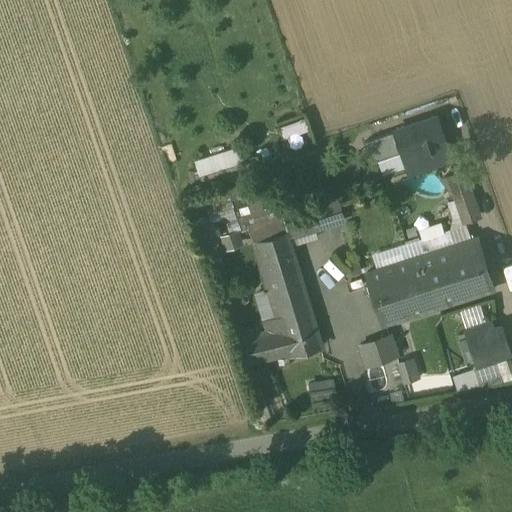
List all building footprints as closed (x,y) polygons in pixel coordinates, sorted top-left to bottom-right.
[(436,117),(395,131),(402,152),(402,153),(403,153),(408,151),(415,170),(450,159),(436,117)] [(308,119),(282,124),(286,147),(312,143),(308,119)] [(389,156),(402,152),(395,131),(364,141),(369,155),(371,155),(371,154),(389,156)] [(194,158),(198,174),(235,164),(231,148),(194,158)] [(415,170),(408,151),(403,153),(409,172),(415,170)] [(461,168),(441,176),(456,197),(464,219),(478,214),(461,168)] [(313,221),(289,228),(293,240),(317,233),(313,221)] [(222,235),(229,249),(244,242),(237,227),(222,235)] [(256,241),(279,315),(291,354),(320,346),(286,232),(256,241)] [(475,237),(367,272),(383,323),(494,288),(475,237)] [(248,365),(291,354),(279,315),(263,320),(267,331),(240,338),(248,365)] [(466,331),(477,365),(508,355),(500,326),(491,329),(489,324),(466,331)] [(390,329),(357,342),(366,367),(400,354),(390,329)] [(415,356),(398,359),(402,382),(419,378),(415,356)]
